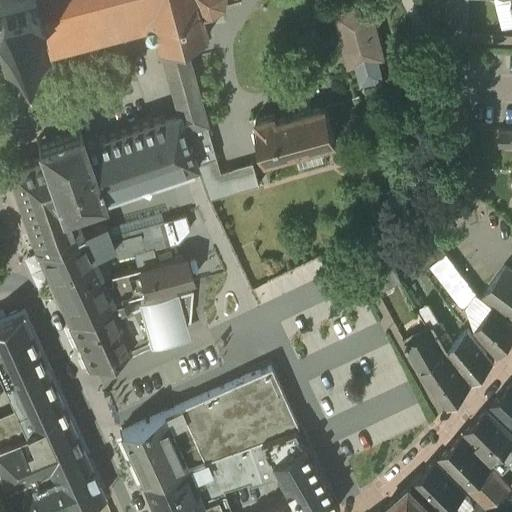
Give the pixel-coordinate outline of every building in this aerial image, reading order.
[(0,0),(0,20),(5,38),(7,38),(7,39),(13,37),(14,39),(15,39),(17,45),(22,44),(21,37),(48,30),(50,37),(55,35),(54,29),(56,28),(62,32),(75,29),(79,23),(81,22),(82,23),(83,28),(88,27),(87,21),(115,14),(116,20),(122,19),(120,12),(122,12),(128,15),(141,12),(144,13),(148,12),(151,22),(147,23),(149,27),(152,26),(157,41),(153,42),(154,46),(158,45),(159,49),(161,49),(164,48),(163,44),(180,39),(181,43),(183,43),(185,42),(185,38),(202,34),(203,38),(207,37),(206,33),(210,32),(209,28),(205,29),(201,13),(210,10),(212,11),(213,9),(211,8),(209,0),(0,0)] [(469,0),(446,0),(446,23),(468,24),(469,0)] [(369,6),(340,14),(349,49),(346,50),(350,66),(357,64),(358,67),(358,68),(362,83),(382,78),(377,58),(382,57),(369,6)] [(206,121),(183,43),(181,43),(180,39),(163,44),(164,48),(161,49),(178,108),(184,126),(206,121)] [(326,105),(277,119),(275,112),(256,118),(258,124),(256,125),(266,161),(318,147),(321,156),(332,153),(329,143),(336,141),(326,105)] [(42,155),(7,167),(31,233),(31,235),(39,252),(82,232),(83,232),(78,222),(75,215),(75,214),(72,206),(182,168),(163,113),(85,141),(79,124),(36,140),(42,155)] [(206,121),(184,126),(197,163),(215,156),(206,121)] [(511,129),(500,129),(500,146),(511,145),(511,129)] [(215,156),(197,163),(202,179),(209,199),(226,194),(220,172),(215,156)] [(253,162),(220,172),(226,194),(260,185),(253,162)] [(163,219),(163,220),(170,244),(178,242),(178,241),(190,229),(185,213),(163,219)] [(163,220),(111,236),(115,246),(113,247),(118,258),(170,244),(163,220)] [(105,222),(82,232),(39,253),(70,322),(117,301),(113,286),(108,288),(93,256),(113,247),(115,246),(111,236),(105,222)] [(448,256),(436,240),(426,244),(440,262),(448,256)] [(185,254),(110,274),(113,286),(117,300),(129,297),(193,279),(185,254)] [(479,297),(448,256),(440,262),(433,267),(465,308),(479,297)] [(368,278),(378,295),(401,283),(388,260),(371,267),(368,278)] [(511,274),(504,268),(481,298),(492,306),(511,321),(511,274)] [(172,291),(144,299),(140,300),(141,303),(133,306),(129,297),(117,300),(117,301),(70,322),(90,366),(92,365),(94,369),(96,369),(105,365),(106,363),(108,362),(110,363),(119,359),(120,357),(122,356),(124,357),(133,353),(134,351),(135,350),(138,351),(147,346),(148,345),(146,341),(151,339),(151,340),(187,330),(185,321),(190,319),(192,287),(176,291),(176,290),(172,291)] [(452,344),(428,303),(417,310),(443,354),(444,352),(444,351),(452,344)] [(511,338),(511,321),(492,306),(474,331),(497,358),(511,338)] [(443,354),(417,310),(426,325),(403,338),(399,331),(398,331),(420,370),(448,410),(470,387),(443,354)] [(86,453),(22,311),(0,320),(0,372),(2,378),(16,409),(27,434),(4,442),(0,444),(0,476),(4,489),(10,511),(69,511),(105,496),(86,453)] [(494,362),(467,331),(452,344),(444,352),(472,385),(494,362)] [(270,365),(164,413),(188,467),(203,461),(204,460),(259,440),(267,438),(297,426),(270,365)] [(511,382),(489,407),(511,428),(511,382)] [(16,409),(0,416),(0,433),(4,442),(27,434),(16,409)] [(464,433),(494,462),(511,443),(511,434),(487,409),(464,433)] [(164,413),(120,433),(140,476),(143,484),(188,467),(164,413)] [(493,467),(462,435),(438,459),(473,494),(485,481),(481,478),(493,467)] [(259,440),(204,460),(203,461),(188,467),(195,483),(234,468),(239,484),(250,480),(271,464),(269,462),(259,440)] [(338,511),(343,510),(302,443),(269,462),(271,464),(289,496),(261,511),(338,511)] [(467,491),(436,461),(411,484),(438,511),(444,511),(451,506),(467,491)] [(188,467),(143,484),(155,511),(177,511),(196,505),(225,494),(223,489),(239,484),(234,468),(195,483),(188,467)] [(485,481),(473,494),(486,508),(510,488),(494,472),(485,481)] [(435,511),(409,486),(385,508),(389,511),(435,511)]
